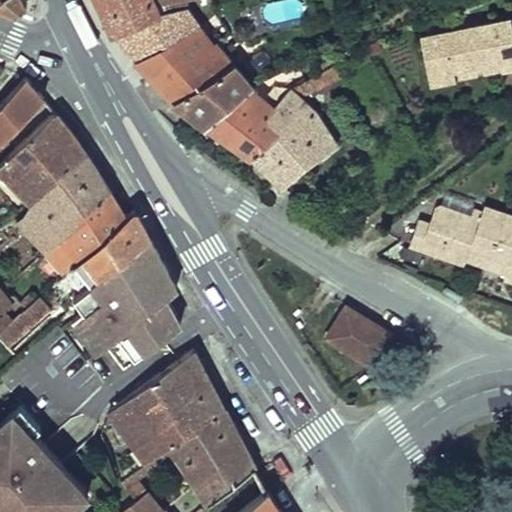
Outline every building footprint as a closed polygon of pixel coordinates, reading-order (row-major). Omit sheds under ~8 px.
[(0,0),(0,3),(17,10),(28,2),(27,0),(0,0)] [(99,0),(115,33),(160,13),(188,6),(185,0),(99,0)] [(160,13),(115,33),(128,49),(137,59),(200,22),(188,6),(160,13)] [(511,16),(421,35),(431,83),(456,78),(454,68),(500,59),(502,68),(511,66),(511,16)] [(200,22),(137,59),(155,79),(173,99),(218,71),(201,52),(214,42),(200,22)] [(218,71),(173,99),(191,112),(206,123),(253,83),(217,40),(214,42),(201,52),(218,71)] [(364,47),(352,54),(357,63),(370,57),(364,47)] [(502,68),(500,59),(454,68),(456,78),(502,68)] [(333,63),(289,88),(300,98),(340,76),(333,63)] [(253,83),(206,123),(227,138),(252,156),(277,131),(264,116),(274,105),(256,90),(259,86),(264,89),(289,75),(285,67),(253,83)] [(0,142),(45,97),(36,87),(26,75),(0,101),(0,142)] [(300,98),(289,88),(274,105),(264,116),(277,131),(252,156),(275,178),(284,187),(308,165),(337,146),(312,108),(300,98)] [(5,158),(0,163),(0,166),(30,199),(85,150),(72,130),(56,111),(5,158)] [(85,150),(30,199),(35,204),(18,219),(46,250),(80,221),(75,215),(110,188),(100,172),(97,168),(85,150)] [(80,221),(46,250),(65,270),(74,262),(126,215),(116,199),(110,188),(75,215),(80,221)] [(511,278),(511,222),(503,220),(482,212),(480,219),(472,216),(438,204),(436,205),(430,223),(421,247),(443,255),(465,263),(467,258),(487,264),(507,271),(506,277),(511,278)] [(506,213),(485,205),(482,212),(503,220),(506,213)] [(126,215),(74,262),(91,283),(151,236),(143,221),(135,207),(126,215)] [(480,219),(482,212),(475,209),(472,216),(480,219)] [(511,222),(511,214),(506,213),(503,220),(511,222)] [(421,247),(430,223),(415,218),(406,242),(421,247)] [(151,236),(91,283),(73,298),(83,311),(73,318),(98,351),(107,344),(140,320),(156,341),(181,322),(170,305),(165,296),(177,286),(151,236)] [(0,287),(0,329),(11,320),(1,309),(11,301),(0,287)] [(0,329),(0,353),(4,358),(22,342),(24,344),(57,315),(40,294),(25,307),(11,320),(0,329)] [(394,334),(347,305),(327,337),(374,366),(394,334)] [(140,320),(107,344),(124,366),(156,341),(140,320)] [(194,347),(110,408),(147,458),(153,454),(169,444),(225,405),(209,376),(194,347)] [(233,422),(225,405),(169,444),(196,481),(244,442),(233,422)] [(80,511),(94,501),(12,413),(0,425),(0,511),(80,511)] [(244,442),(196,481),(209,501),(255,465),(250,454),(244,442)] [(147,458),(120,479),(126,486),(136,477),(158,462),(153,454),(147,458)] [(262,476),(255,465),(209,501),(214,511),(239,511),(268,488),(262,476)] [(136,498),(146,490),(136,477),(126,486),(128,488),(136,498)] [(107,504),(112,511),(117,511),(136,498),(128,488),(107,504)] [(283,511),(268,488),(239,511),(283,511)] [(117,511),(160,511),(162,510),(146,490),(136,498),(117,511)]
